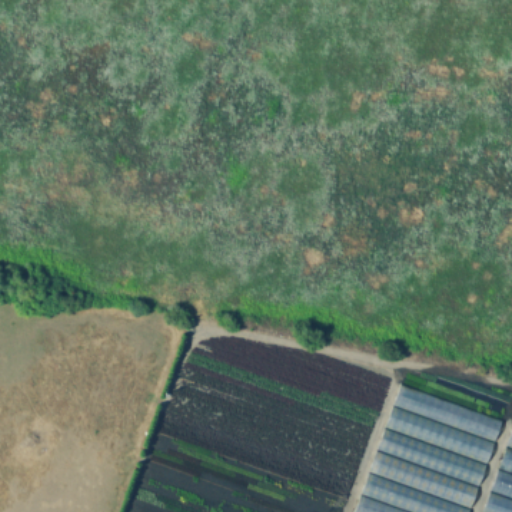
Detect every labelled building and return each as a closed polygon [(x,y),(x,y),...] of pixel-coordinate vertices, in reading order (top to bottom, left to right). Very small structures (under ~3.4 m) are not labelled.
[(391,405),(398,385),(499,421),(492,441),(391,405)] [(383,428),(391,408),(492,444),(484,464),(383,428)] [(375,450),(382,430),(483,466),(476,486),(375,450)] [(511,474),(497,469),(504,448),(511,450),(511,474)] [(366,472),(374,452),(475,487),(467,508),(366,472)] [(511,499),(489,491),(496,470),(511,475),(511,499)] [(407,511),(358,495),(366,474),(467,510),(466,511),(407,511)] [(511,511),(480,511),(487,492),(511,500),(511,511)] [(353,511),(358,497),(400,511),(353,511)]
